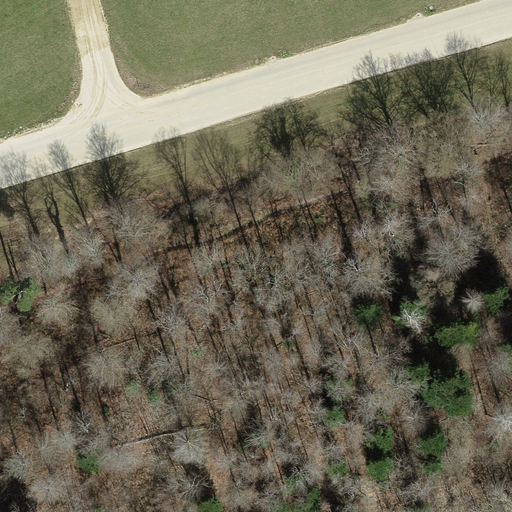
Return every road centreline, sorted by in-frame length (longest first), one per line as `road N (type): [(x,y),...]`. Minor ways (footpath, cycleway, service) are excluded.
road 1 (trunk): [(323,0),(405,511)]
road 2 (track): [(84,0),(111,137)]
